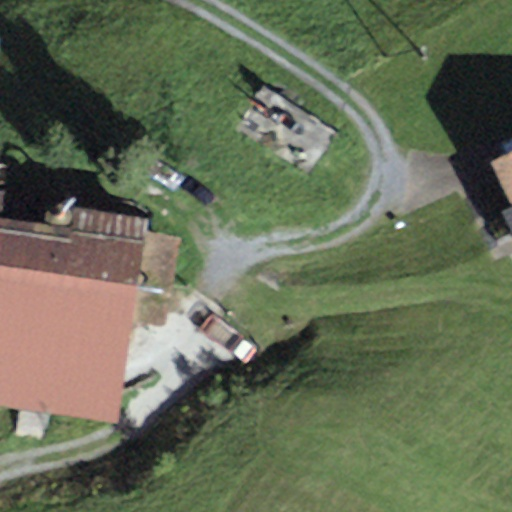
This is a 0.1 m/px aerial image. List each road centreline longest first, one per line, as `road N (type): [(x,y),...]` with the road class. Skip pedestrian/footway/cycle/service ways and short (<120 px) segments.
road 1 (unclassified): [(220,0),(344,73),(402,150),(394,206),(249,256)]
road 2 (track): [(249,256),(173,338),(143,424),(125,447),(0,478)]
